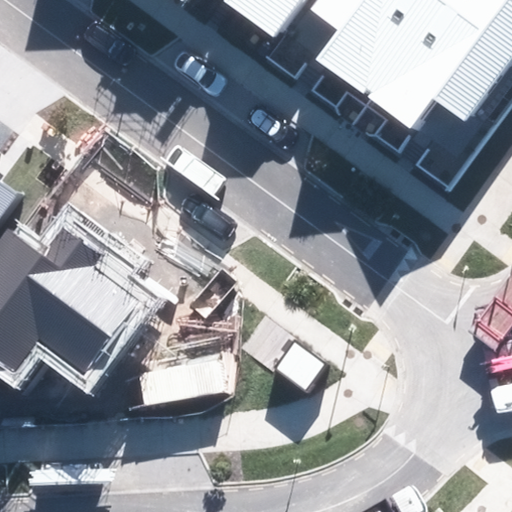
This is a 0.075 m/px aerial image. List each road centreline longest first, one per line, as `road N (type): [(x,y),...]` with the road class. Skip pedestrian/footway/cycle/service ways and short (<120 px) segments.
road 1 (residential): [(493,359),(6,0)]
road 2 (residential): [(308,511),(403,465),(493,359)]
